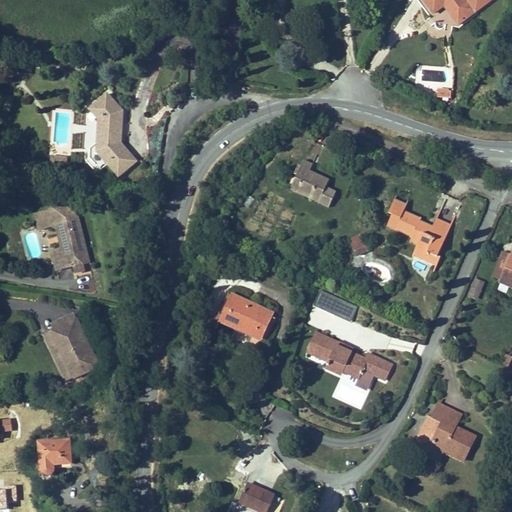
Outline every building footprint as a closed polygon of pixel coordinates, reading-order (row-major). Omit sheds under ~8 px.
[(417,0),(428,15),(449,1),(462,20),(478,10),(476,7),(483,2),(483,0),(417,0)] [(20,64),(19,71),(31,73),(32,66),(20,64)] [(123,113),(103,97),(88,117),(97,125),(98,128),(103,132),(102,145),(97,148),(96,153),(89,153),(89,159),(99,173),(107,167),(116,179),(137,165),(122,145),(122,135),(118,133),(119,123),(123,121),(123,113)] [(313,164),(304,160),(292,187),(311,196),(310,199),(318,202),(329,179),(310,170),(313,164)] [(66,176),(67,166),(51,165),(51,175),(66,176)] [(311,196),(292,187),(291,190),(310,199),(311,196)] [(400,197),(388,192),(380,209),(393,214),(389,224),(397,228),(412,234),(410,239),(419,243),(416,249),(430,255),(432,251),(439,255),(453,224),(437,217),(433,225),(432,228),(427,226),(428,223),(420,219),(421,216),(396,205),(400,197)] [(445,197),(442,217),(454,219),(457,199),(445,197)] [(84,269),(71,212),(32,221),(35,236),(54,232),(60,231),(66,259),(60,260),(49,262),(53,276),(70,272),(73,271),(79,270),(84,269)] [(60,231),(54,232),(60,260),(66,259),(60,231)] [(363,240),(359,242),(364,253),(368,251),(363,240)] [(359,242),(352,245),(358,257),(364,253),(359,242)] [(438,265),(442,256),(439,255),(432,251),(430,255),(416,249),(414,254),(438,265)] [(511,251),(499,280),(511,285),(511,251)] [(71,279),(80,277),(79,270),(73,271),(70,272),(71,279)] [(468,296),(478,299),(485,281),(475,277),(468,296)] [(274,312),(233,292),(220,319),(251,334),(248,340),(257,345),(274,312)] [(319,293),(315,308),(353,318),(357,303),(319,293)] [(91,371),(67,319),(53,325),(56,332),(49,335),(43,338),(64,383),(91,371)] [(56,332),(53,325),(46,329),(49,335),(56,332)] [(353,350),(354,348),(318,331),(308,353),(328,363),(327,364),(343,371),(359,379),(363,369),(372,374),(380,358),(367,351),(365,356),(353,350)] [(64,383),(43,338),(38,340),(59,385),(64,383)] [(509,366),(511,359),(511,356),(507,354),(503,363),(509,366)] [(343,371),(327,364),(325,368),(341,375),(343,371)] [(422,439),(419,445),(439,455),(442,451),(463,461),(475,436),(454,426),(460,412),(440,402),(432,418),(422,439)] [(417,436),(422,439),(432,418),(427,416),(417,436)] [(73,471),(71,444),(39,446),(42,478),(55,477),(54,472),(73,471)] [(439,455),(419,445),(417,450),(437,460),(439,455)] [(278,511),(284,499),(248,483),(239,503),(260,511),(278,511)] [(204,492),(199,503),(208,507),(213,496),(204,492)]
